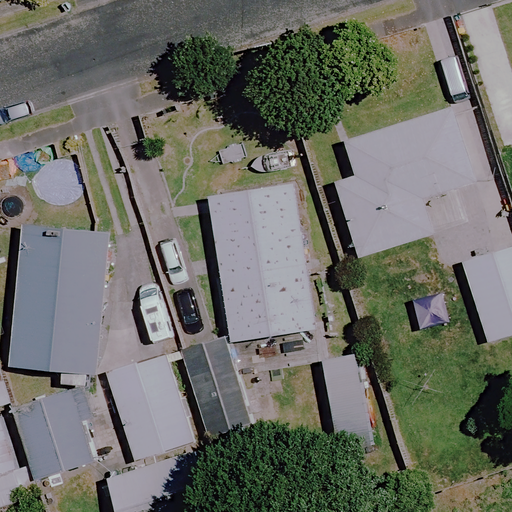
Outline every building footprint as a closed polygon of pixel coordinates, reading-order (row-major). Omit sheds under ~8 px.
[(479,185),(456,110),(349,142),(360,179),(341,184),(363,258),(436,237),(425,201),(479,185)] [(318,332),(300,187),(214,198),(233,343),(318,332)] [(108,234),(28,227),(15,370),(95,378),(108,234)] [(511,338),(511,250),(467,262),(490,345),(511,338)] [(253,426),(228,342),(185,355),(211,439),(253,426)] [(196,443),(170,361),(112,379),(138,462),(196,443)] [(98,465),(78,391),(19,407),(39,481),(98,465)] [(0,498),(17,493),(19,499),(35,494),(27,468),(18,471),(1,419),(0,419),(0,498)] [(214,511),(199,456),(112,481),(121,511),(214,511)]
